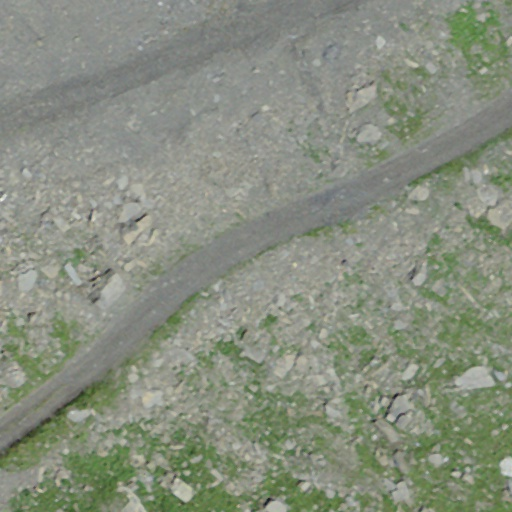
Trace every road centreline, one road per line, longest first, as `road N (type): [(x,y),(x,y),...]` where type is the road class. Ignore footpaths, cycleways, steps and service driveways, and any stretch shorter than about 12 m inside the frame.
road 1 (track): [(0,448),(214,279),(511,111)]
road 2 (track): [(272,0),(0,108)]
